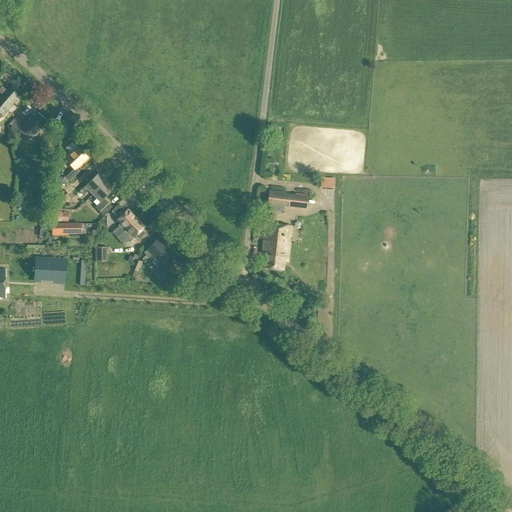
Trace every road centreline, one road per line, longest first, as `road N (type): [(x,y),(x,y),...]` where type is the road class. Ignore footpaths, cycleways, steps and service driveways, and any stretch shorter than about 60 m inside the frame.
road 1 (tertiary): [(505,511),(238,272)]
road 2 (tertiary): [(238,272),(0,40)]
road 3 (unclassified): [(238,272),(275,0)]
